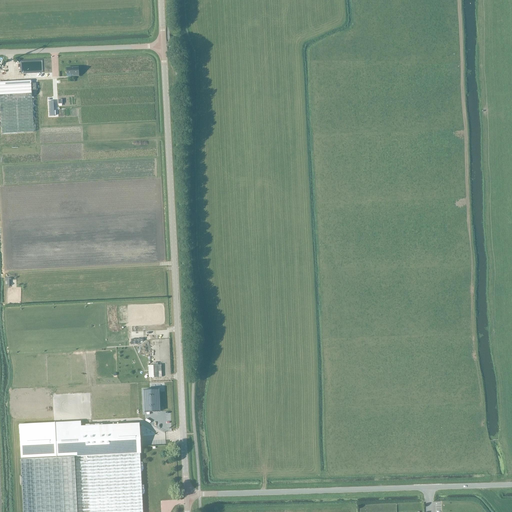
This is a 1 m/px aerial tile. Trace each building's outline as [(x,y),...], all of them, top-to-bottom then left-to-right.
[(78,67),(66,68),(66,76),(78,76),(78,67)] [(33,132),(31,81),(0,82),(0,106),(1,134),(33,132)] [(161,365),(153,365),(154,377),(161,377),(161,365)] [(143,389),(144,411),(159,411),(157,388),(143,389)] [(80,422),(19,425),(21,460),(63,458),(83,457),(140,454),(141,454),(139,424),(81,427),(80,422)] [(63,458),(21,460),(23,511),(142,511),(142,492),(140,454),(83,457),(63,458)]
